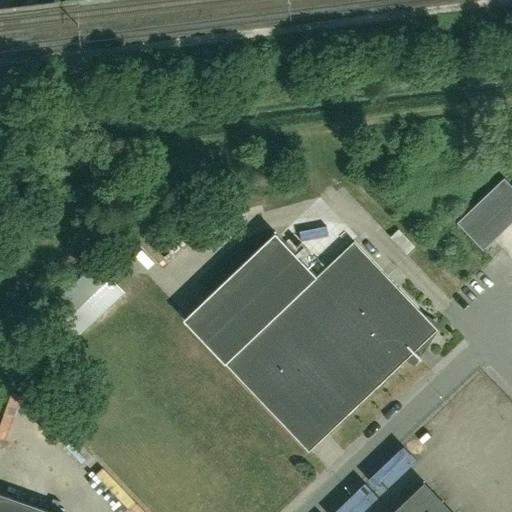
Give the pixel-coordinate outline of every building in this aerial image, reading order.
[(511,186),(504,178),(457,223),(483,250),(511,222),(511,186)] [(309,451),(438,329),(422,312),(355,240),(336,258),(328,249),(313,263),(321,272),(315,278),(273,234),(184,319),(309,451)] [(125,291),(98,261),(51,306),(78,335),(125,291)] [(111,495),(105,494),(108,487),(108,453),(130,454),(130,451),(144,451),(144,434),(103,433),(103,444),(89,444),(81,441),(77,456),(62,455),(59,464),(58,494),(61,485),(61,502),(82,503),(82,511),(87,511),(88,510),(94,511),(101,511),(103,507),(115,507),(113,511),(155,511),(155,502),(142,502),(142,496),(111,495)] [(220,471),(221,456),(181,454),(180,479),(182,480),(182,493),(192,494),(192,501),(207,502),(208,489),(196,488),(196,476),(210,477),(210,471),(220,471)] [(452,511),(425,484),(394,511),(452,511)] [(0,511),(53,511),(0,493),(0,511)]
